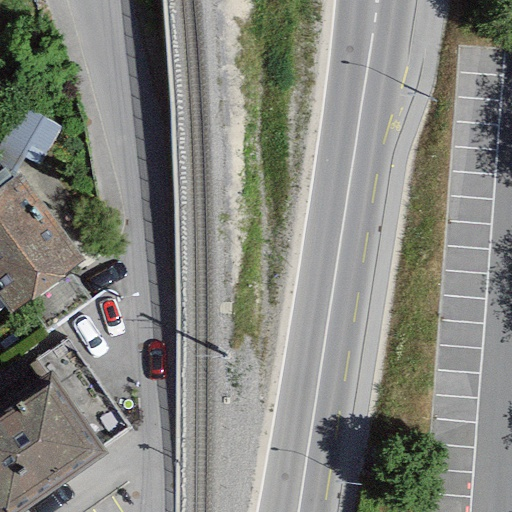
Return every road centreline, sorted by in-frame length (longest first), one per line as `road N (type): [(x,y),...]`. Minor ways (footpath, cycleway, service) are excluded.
road 1 (primary): [(384,0),(300,511)]
road 2 (residential): [(100,0),(172,386)]
